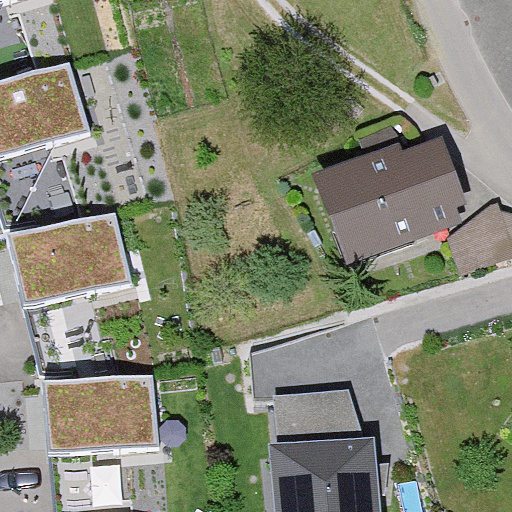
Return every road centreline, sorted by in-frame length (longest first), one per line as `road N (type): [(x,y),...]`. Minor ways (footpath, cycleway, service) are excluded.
road 1 (residential): [(435,0),(511,155)]
road 2 (residential): [(511,293),(382,338)]
